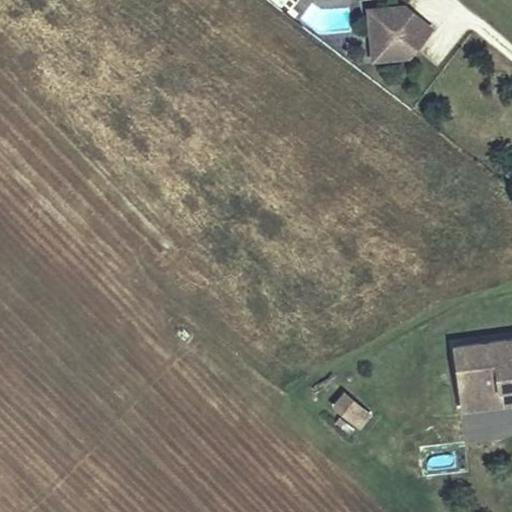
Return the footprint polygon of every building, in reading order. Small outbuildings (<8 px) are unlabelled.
[(409,55),(431,28),(404,6),(370,10),(374,59),(409,55)] [(183,340),(189,333),(183,328),(177,335),(183,340)] [(511,384),(511,337),(460,344),(467,398),(506,393),(505,385),(511,384)] [(511,399),(511,384),(505,385),(506,393),(467,398),(467,405),(511,399)] [(372,415),(344,394),(335,405),(362,427),(372,415)] [(463,470),(462,447),(423,448),(424,471),(463,470)]
